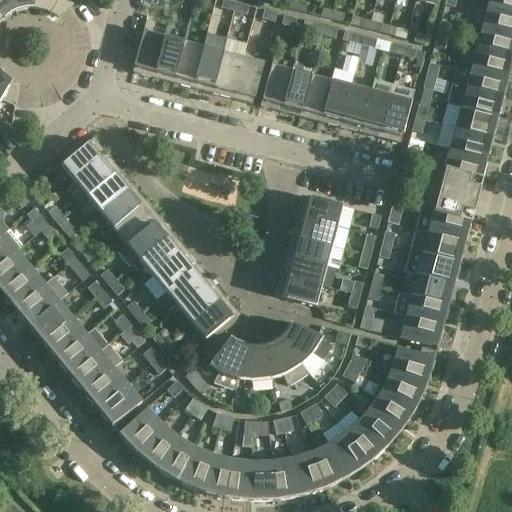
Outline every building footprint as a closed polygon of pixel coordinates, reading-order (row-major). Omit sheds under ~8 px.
[(0,0),(0,21),(3,24),(11,16),(15,15),(17,14),(10,0),(0,0)] [(32,11),(33,12),(34,0),(10,0),(17,14),(28,11),(32,11)] [(34,0),(33,12),(44,14),(50,17),(52,14),(58,19),(69,11),(73,7),(64,0),(34,0)] [(207,0),(195,0),(194,6),(205,9),(207,0)] [(458,0),(446,0),(445,6),(456,9),(458,0)] [(511,0),(489,0),(488,5),(511,11),(511,0)] [(287,1),(285,11),(294,13),(297,3),(287,1)] [(222,14),(233,17),(236,6),(225,3),(222,14)] [(297,3),(294,13),(304,16),(306,6),(297,3)] [(483,26),(511,33),(511,11),(488,5),(483,26)] [(248,9),(236,6),(233,17),(245,20),(248,9)] [(324,11),(321,20),(331,23),(334,14),(324,11)] [(265,14),(262,23),(274,26),(277,17),(265,14)] [(334,14),(331,23),(343,26),(345,17),(334,14)] [(282,28),(296,32),(299,22),(284,19),(282,28)] [(362,21),(359,30),(368,33),(371,23),(362,21)] [(371,23),(368,33),(379,36),(381,26),(371,23)] [(322,38),(324,29),(313,26),(307,47),(319,50),(322,38)] [(511,33),(483,26),(477,47),(511,56),(511,33)] [(451,29),(440,27),(437,37),(449,41),(451,29)] [(338,33),(324,29),(322,38),(336,42),(338,33)] [(398,30),(395,40),(405,43),(408,33),(398,30)] [(132,75),(153,80),(164,39),(143,34),(132,75)] [(425,47),(427,38),(416,35),(414,44),(425,47)] [(352,37),(350,46),(361,49),(364,40),(352,37)] [(449,41),(437,37),(434,47),(446,50),(449,41)] [(184,44),(164,39),(153,80),(173,85),(184,44)] [(377,43),(364,40),(361,49),(375,53),(377,43)] [(173,85),(192,91),(203,49),(184,44),(173,85)] [(392,47),(390,56),(401,60),(403,50),(392,47)] [(472,68),(509,78),(511,67),(511,56),(477,47),(472,68)] [(223,55),(203,49),(192,91),(212,96),(223,55)] [(417,54),(403,50),(401,60),(414,63),(417,54)] [(212,96),(232,101),(243,60),(223,55),(212,96)] [(264,65),(243,60),(232,101),(253,106),(264,65)] [(260,108),(281,114),(292,73),(271,67),(260,108)] [(440,70),(429,67),(426,79),(437,82),(440,70)] [(466,89),(504,99),(509,78),(472,68),(466,89)] [(0,104),(1,102),(15,108),(18,88),(11,86),(12,83),(2,75),(0,72),(0,104)] [(331,83),(320,124),(340,130),(351,88),(354,78),(334,72),(331,83)] [(312,78),(292,73),(281,114),(301,119),(312,78)] [(301,119),(320,124),(331,83),(312,78),(301,119)] [(437,82),(426,79),(423,90),(435,92),(437,82)] [(447,106),(460,110),(498,120),(504,99),(466,89),(452,85),(447,106)] [(340,130),(360,135),(371,94),(351,88),(340,130)] [(390,99),(371,94),(360,135),(380,140),(390,99)] [(390,99),(380,140),(400,145),(411,104),(390,99)] [(429,112),(418,109),(415,122),(426,125),(429,112)] [(455,131),(492,141),(498,120),(460,110),(455,131)] [(426,125),(415,122),(412,132),(424,135),(426,125)] [(449,152),(487,162),(492,141),(455,131),(449,152)] [(61,167),(74,184),(107,157),(93,140),(61,167)] [(404,162),(414,165),(417,152),(407,150),(405,158),(404,162)] [(482,181),(487,162),(449,152),(444,173),(482,183),(482,181)] [(120,173),(107,157),(74,184),(87,200),(120,173)] [(133,188),(120,173),(87,200),(100,215),(133,188)] [(444,173),(442,180),(441,183),(438,194),(476,204),(479,193),(480,190),(482,183),(444,173)] [(146,204),(133,188),(100,215),(113,231),(146,204)] [(36,189),(29,194),(37,203),(44,198),(36,189)] [(438,194),(435,206),(435,207),(433,207),(432,207),(430,206),(429,206),(427,206),(425,206),(424,206),(422,207),(421,211),(471,225),(473,217),(473,216),(476,204),(438,194)] [(22,211),(29,205),(21,196),(14,202),(22,211)] [(301,198),(296,219),(337,229),(342,209),(301,198)] [(113,231),(126,247),(159,220),(146,204),(113,231)] [(54,211),(48,216),(56,226),(63,221),(54,211)] [(416,233),(465,246),(470,226),(471,226),(471,225),(421,211),(416,233)] [(0,239),(3,237),(9,232),(3,225),(5,220),(3,216),(0,212),(0,239)] [(34,224),(42,234),(48,229),(34,212),(27,218),(33,225),(34,224)] [(371,229),(378,230),(381,220),(373,218),(371,229)] [(332,249),(337,229),(296,219),(290,238),(332,249)] [(172,236),(159,220),(126,247),(117,255),(130,271),(140,263),(172,236)] [(63,221),(56,226),(64,236),(71,230),(63,221)] [(50,243),(56,238),(48,229),(42,234),(50,243)] [(0,239),(0,267),(17,254),(23,249),(16,241),(9,232),(3,237),(0,239)] [(410,254),(422,257),(459,267),(465,246),(416,233),(410,254)] [(395,236),(385,234),(382,246),(391,249),(395,236)] [(185,252),(172,236),(140,263),(153,279),(185,252)] [(326,269),(332,249),(290,238),(285,258),(326,269)] [(80,242),(73,247),(82,258),(89,252),(80,242)] [(388,261),(391,249),(382,246),(378,259),(388,261)] [(361,258),(370,260),(373,249),(364,247),(361,258)] [(69,268),(76,262),(67,252),(60,258),(69,268)] [(89,252),(82,258),(91,268),(97,262),(89,252)] [(199,267),(185,252),(153,279),(166,294),(199,267)] [(0,294),(0,295),(30,270),(17,254),(0,267),(0,294)] [(454,288),(459,267),(422,257),(410,254),(405,275),(416,278),(454,288)] [(285,258),(280,278),(321,289),(326,269),(285,258)] [(358,268),(367,271),(370,260),(361,258),(358,268)] [(77,278),(84,272),(76,262),(69,268),(77,278)] [(212,283),(199,267),(166,294),(179,310),(212,283)] [(0,295),(15,312),(45,287),(30,270),(0,295)] [(108,274),(101,280),(109,289),(116,283),(108,274)] [(384,278),(374,275),(371,288),(381,291),(384,278)] [(316,309),(321,289),(280,278),(275,298),(316,309)] [(416,278),(411,298),(448,308),(454,288),(416,278)] [(28,329),(58,304),(63,300),(68,296),(54,280),(45,287),(15,312),(28,329)] [(116,283),(109,289),(116,299),(124,292),(116,283)] [(225,299),(212,283),(179,310),(192,326),(225,299)] [(96,302),(104,296),(95,285),(87,291),(96,302)] [(351,297),(359,300),(363,287),(354,285),(351,297)] [(371,288),(367,301),(377,303),(381,291),(371,288)] [(393,316),(405,319),(443,329),(448,308),(411,298),(399,295),(393,316)] [(104,311),(112,305),(104,296),(96,302),(104,311)] [(348,309),(356,311),(359,300),(351,297),(348,309)] [(238,315),(225,299),(192,326),(205,342),(238,315)] [(63,300),(58,304),(28,329),(42,346),(72,321),(65,312),(70,308),(63,300)] [(133,304),(126,310),(135,321),(142,315),(133,304)] [(359,331),(369,333),(375,311),(365,309),(359,331)] [(142,315),(135,321),(143,330),(150,324),(142,315)] [(124,335),(131,329),(123,319),(115,325),(124,335)] [(437,351),(443,329),(405,319),(399,341),(437,351)] [(42,346),(56,362),(86,337),(72,321),(42,346)] [(322,340),(317,338),(289,325),(283,335),(280,339),(279,339),(301,367),(302,367),(310,359),(314,353),(324,360),(333,347),(322,340)] [(132,345),(139,338),(131,329),(124,335),(132,345)] [(56,362),(70,379),(100,354),(108,347),(94,331),(86,337),(56,362)] [(347,349),(350,338),(338,335),(335,346),(347,349)] [(161,336),(153,343),(161,352),(169,346),(161,336)] [(236,343),(230,340),(230,339),(208,368),(219,375),(215,384),(236,391),(239,383),(246,347),(236,343)] [(301,367),(279,339),(269,345),(264,347),(263,347),(272,382),(273,382),(283,378),(287,387),(307,376),(301,367)] [(357,340),(355,347),(368,351),(370,343),(357,340)] [(70,379),(83,395),(113,371),(123,363),(109,346),(108,347),(100,354),(70,379)] [(169,346),(161,352),(168,361),(176,354),(169,346)] [(272,382),(263,347),(252,348),(248,347),(246,347),(239,383),(240,383),(251,384),(272,382)] [(428,383),(434,361),(434,360),(397,350),(391,371),(428,383)] [(151,368),(159,362),(150,352),(143,358),(151,368)] [(160,378),(167,372),(159,362),(151,368),(160,378)] [(350,364),(346,371),(358,378),(362,371),(350,364)] [(97,412),(127,387),(113,371),(83,395),(97,412)] [(346,371),(343,377),(355,383),(358,378),(346,371)] [(428,383),(391,371),(383,389),(418,408),(428,384),(428,383)] [(195,391),(204,384),(197,375),(188,383),(195,391)] [(168,392),(176,399),(183,392),(177,384),(168,392)] [(97,412),(112,430),(142,405),(127,387),(97,412)] [(335,389),(330,395),(339,404),(345,398),(335,389)] [(383,389),(372,406),(404,429),(418,408),(383,389)] [(330,395),(325,400),(334,409),(339,404),(330,395)] [(237,406),(237,407),(238,408),(238,409),(239,410),(240,411),(242,412),(243,412),(244,412),(246,411),(247,411),(248,410),(248,409),(249,407),(249,406),(249,405),(248,403),(248,402),(247,401),(246,400),(245,400),(243,400),(242,400),(241,400),(239,401),(238,402),(238,403),(237,404),(237,406)] [(186,412),(193,417),(200,407),(193,402),(186,412)] [(278,404),(280,414),(291,411),(289,402),(278,404)] [(404,429),(372,406),(360,422),(388,449),(404,429)] [(207,412),(200,407),(193,417),(200,422),(207,412)] [(314,408),(307,412),(314,424),(321,420),(314,408)] [(161,427),(146,410),(117,437),(134,455),(161,427)] [(302,415),(308,427),(314,424),(307,412),(302,415)] [(213,429),(221,432),(225,420),(218,417),(213,429)] [(233,423),(225,420),(221,432),(229,435),(233,423)] [(289,420),(281,422),(284,435),(292,433),(289,420)] [(276,437),(284,435),(281,422),(273,424),(276,437)] [(360,422),(345,435),(369,466),(388,449),(360,422)] [(245,437),(252,438),(253,425),(246,425),(245,437)] [(262,426),(253,425),(252,438),(261,438),(262,426)] [(134,455),(154,471),(177,439),(161,427),(134,455)] [(369,466),(345,435),(328,446),(348,480),(369,466)] [(194,450),(177,439),(154,471),(176,484),(194,450)] [(328,446),(310,455),(325,492),(348,480),(328,446)] [(212,458),(194,450),(176,484),(199,494),(212,458)] [(325,492),(310,455),(291,461),(300,499),(325,492)] [(199,494),(224,501),(231,463),(212,458),(199,494)] [(291,461),(271,465),(275,503),(300,499),(291,461)] [(249,504),(251,465),(231,463),(224,501),(249,504)] [(271,465),(251,465),(249,504),(275,503),(271,465)]
